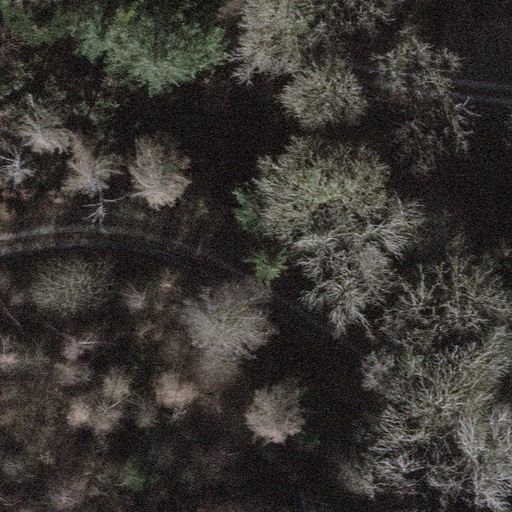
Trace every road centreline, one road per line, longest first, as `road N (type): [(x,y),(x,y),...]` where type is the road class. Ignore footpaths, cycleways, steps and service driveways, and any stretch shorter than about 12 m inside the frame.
road 1 (track): [(0,250),(145,230),(231,279),(511,473)]
road 2 (track): [(511,93),(253,69),(3,0)]
